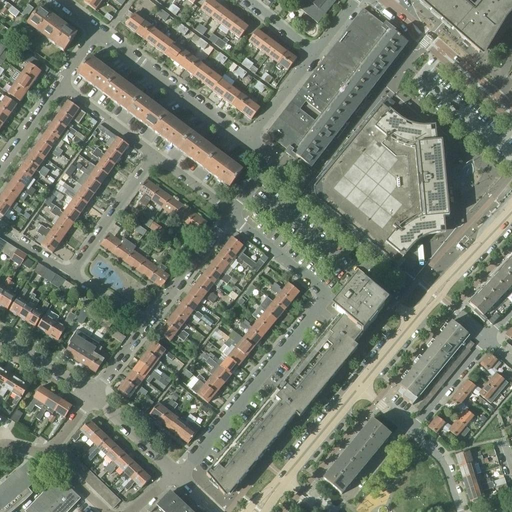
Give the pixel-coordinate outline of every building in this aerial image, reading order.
[(0,0),(0,4),(9,12),(16,18),(20,13),(4,1),(5,0),(0,0)] [(97,12),(104,2),(101,0),(87,0),(85,3),(97,12)] [(208,0),(201,10),(205,13),(202,18),(207,22),(211,17),(219,6),(211,0),(208,0)] [(298,0),(295,5),(300,10),(301,9),(318,23),(336,0),(298,0)] [(511,0),(417,0),(420,3),(422,1),(423,2),(431,12),(433,11),(442,22),(444,20),(453,31),(454,29),(461,38),(460,38),(461,39),(464,41),(462,44),(468,48),(470,46),(478,53),(479,54),(480,52),(498,23),(502,17),(503,18),(506,13),(511,6),(511,0)] [(0,4),(0,11),(6,16),(9,12),(0,4)] [(172,13),(176,7),(172,4),(168,10),(172,13)] [(27,18),(34,9),(29,5),(22,15),(27,18)] [(219,6),(211,17),(220,24),(229,13),(219,6)] [(77,34),(55,18),(41,7),(28,25),(64,52),(77,34)] [(180,10),(176,7),(172,13),(175,16),(180,10)] [(382,24),(380,23),(372,16),(363,9),(267,133),(267,134),(275,140),(287,150),(285,153),(289,156),(296,162),(299,159),(311,168),(407,43),(403,40),(396,34),(398,32),(397,32),(385,23),(386,22),(385,22),(383,25),(382,24)] [(160,19),(165,13),(161,10),(157,16),(160,19)] [(126,26),(135,33),(144,21),(134,14),(134,15),(128,11),(125,14),(131,19),(126,26)] [(107,13),(104,17),(110,22),(113,18),(107,13)] [(165,13),(160,19),(165,22),(169,16),(165,13)] [(239,20),(229,13),(220,24),(230,32),(239,20)] [(135,33),(145,40),(154,28),(157,24),(147,17),(144,21),(135,33)] [(239,20),(230,32),(240,39),(248,27),(239,20)] [(199,33),(203,27),(199,24),(195,30),(199,33)] [(177,30),(181,33),(185,27),(181,25),(177,30)] [(184,36),(188,30),(189,30),(185,27),(181,33),(184,36)] [(207,30),(203,27),(199,33),(202,36),(207,30)] [(145,40),(155,47),(163,36),(154,28),(145,40)] [(259,49),(267,38),(258,31),(249,42),(259,49)] [(164,54),(173,43),(163,36),(155,47),(164,54)] [(277,45),(267,38),(259,49),(269,57),(277,45)] [(196,45),(200,48),(204,42),(200,39),(196,45)] [(218,47),(222,41),(219,39),(214,44),(218,47)] [(226,44),(222,41),(218,47),(222,50),(226,44)] [(204,42),(200,48),(204,50),(208,44),(204,42)] [(164,54),(174,62),(183,50),(173,43),(164,54)] [(286,52),(277,45),(269,57),(277,63),(286,52)] [(184,69),(192,57),(183,50),(174,62),(184,69)] [(286,52),(277,63),(275,67),(280,70),(282,67),(287,71),(296,59),(286,52)] [(29,64),(22,74),(34,82),(41,72),(37,69),(41,64),(27,53),(23,60),(29,64)] [(215,59),(219,62),(224,56),(220,53),(215,59)] [(224,56),(219,62),(223,65),(227,59),(224,56)] [(101,65),(90,57),(77,75),(102,94),(115,76),(105,69),(103,64),(101,65)] [(184,69),(193,76),(202,64),(192,57),(184,69)] [(245,67),(250,61),(246,59),(241,65),(245,67)] [(253,64),(250,61),(245,67),(249,70),(253,64)] [(233,63),(229,69),(233,72),(237,66),(233,63)] [(203,83),(211,71),(202,64),(193,76),(203,83)] [(235,73),(239,76),(243,70),(239,67),(235,73)] [(242,79),(246,74),(247,73),(243,70),(239,76),(242,79)] [(203,83),(213,90),(221,80),(222,79),(211,71),(203,83)] [(265,82),(269,76),(265,73),(261,79),(265,82)] [(27,92),(34,82),(22,74),(15,84),(27,92)] [(115,76),(102,94),(128,113),(141,95),(131,88),(128,83),(126,84),(115,76)] [(273,79),(269,76),(265,82),(268,84),(273,79)] [(221,80),(213,90),(212,91),(222,99),(231,87),(221,80)] [(27,92),(15,84),(8,94),(20,102),(27,92)] [(236,91),(231,87),(222,99),(232,106),(241,94),(240,94),(244,89),(239,85),(236,91)] [(241,94),(232,106),(242,113),(250,101),(241,94)] [(141,95),(128,113),(153,132),(166,114),(156,106),(153,102),(151,103),(141,95)] [(6,97),(0,105),(0,106),(11,114),(17,105),(6,97)] [(68,101),(61,111),(73,119),(72,120),(79,124),(80,123),(79,122),(85,113),(68,101)] [(260,109),(250,101),(242,113),(251,120),(260,109)] [(403,257),(404,258),(407,252),(411,248),(416,243),(421,240),(427,237),(433,235),(439,234),(445,233),(444,217),(449,217),(448,207),(446,185),(445,173),(442,143),(442,141),(437,142),(435,126),(430,127),(424,127),(418,126),(413,125),(407,123),(402,121),(398,118),(393,114),(389,110),(382,105),(314,187),(315,197),(328,207),(367,240),(397,265),(403,257)] [(0,121),(4,124),(11,114),(0,106),(0,121)] [(61,111),(55,121),(66,129),(69,131),(74,135),(77,132),(71,128),(71,129),(68,126),(72,120),(73,119),(61,111)] [(181,125),(178,120),(176,122),(166,114),(153,132),(178,151),(191,133),(181,125)] [(55,121),(48,131),(59,139),(62,141),(67,135),(66,135),(69,131),(66,129),(55,121)] [(103,127),(100,131),(106,135),(110,138),(111,139),(114,136),(108,131),(103,127)] [(48,131),(41,141),(52,149),(59,139),(48,131)] [(206,144),(203,139),(201,140),(191,133),(178,151),(204,170),(217,152),(206,144)] [(110,138),(106,144),(111,148),(122,156),(126,150),(129,146),(118,138),(114,136),(111,139),(110,138)] [(41,141),(34,151),(45,159),(50,151),(53,153),(52,155),(58,159),(61,155),(55,151),(52,149),(41,141)] [(89,148),(94,152),(94,151),(100,155),(102,152),(91,144),(89,148)] [(111,148),(104,158),(115,166),(122,156),(111,148)] [(34,151),(27,161),(47,175),(49,171),(44,167),(43,168),(40,166),(45,159),(34,151)] [(94,151),(94,152),(92,155),(98,159),(100,155),(94,151)] [(217,152),(204,170),(229,189),(242,171),(232,163),(229,158),(227,159),(217,152)] [(104,158),(97,167),(108,175),(115,166),(104,158)] [(27,161),(20,170),(31,178),(35,181),(40,174),(45,178),(48,175),(47,175),(27,161)] [(89,171),(86,175),(90,178),(101,185),(105,180),(108,175),(97,167),(97,168),(91,164),(87,170),(89,171)] [(14,179),(13,180),(33,194),(36,191),(31,187),(35,181),(31,178),(20,170),(14,179)] [(84,173),(77,183),(79,184),(83,187),(94,195),(101,185),(90,178),(86,175),(84,173)] [(13,180),(6,190),(18,198),(23,190),(26,192),(25,194),(31,198),(33,194),(13,180)] [(150,200),(158,190),(155,187),(154,188),(152,187),(153,185),(146,180),(138,192),(150,200)] [(62,183),(60,186),(87,205),(94,195),(83,187),(79,184),(77,186),(74,189),(75,189),(74,191),(64,184),(62,183)] [(60,186),(58,189),(64,194),(69,197),(74,200),(69,207),(80,214),(87,205),(60,186)] [(162,209),(170,198),(167,196),(166,197),(164,196),(166,194),(159,189),(158,190),(150,200),(162,209)] [(6,190),(0,198),(0,200),(11,207),(10,208),(19,214),(22,210),(16,207),(18,205),(14,202),(18,198),(6,190)] [(174,217),(182,207),(179,204),(178,205),(176,204),(178,202),(171,197),(170,198),(162,209),(174,217)] [(0,220),(1,221),(10,208),(11,207),(0,200),(0,220)] [(187,226),(194,215),(191,213),(190,214),(189,213),(190,211),(183,206),(182,207),(174,217),(187,226)] [(60,211),(58,214),(62,216),(73,224),(80,214),(69,207),(64,214),(60,211)] [(250,218),(257,224),(262,218),(255,212),(250,218)] [(195,214),(194,215),(187,226),(199,234),(199,235),(207,223),(206,224),(203,222),(202,222),(201,221),(202,220),(195,214)] [(124,215),(122,219),(130,225),(133,221),(124,215)] [(62,216),(55,226),(66,234),(73,224),(62,216)] [(153,222),(149,219),(144,225),(149,228),(153,222)] [(159,226),(153,222),(149,228),(155,233),(159,226)] [(138,233),(141,228),(135,223),(131,228),(138,233)] [(40,225),(37,228),(39,229),(45,233),(48,236),(59,244),(66,234),(55,226),(52,231),(48,228),(47,230),(40,225)] [(165,232),(162,236),(169,242),(172,237),(165,232)] [(107,247),(106,249),(113,254),(114,253),(121,243),(108,234),(100,245),(101,245),(102,244),(105,247),(106,246),(107,247)] [(48,236),(41,246),(52,254),(59,244),(48,236)] [(236,257),(239,259),(244,263),(252,269),(256,264),(243,254),(246,249),(232,238),(225,248),(236,257)] [(121,243),(114,253),(117,255),(118,255),(120,256),(118,258),(125,263),(126,262),(134,251),(136,247),(124,239),(122,242),(121,243)] [(165,245),(159,241),(153,250),(159,253),(165,245)] [(8,243),(2,253),(12,259),(13,256),(17,249),(8,243)] [(225,248),(217,258),(228,266),(234,259),(237,261),(236,262),(241,266),(244,263),(239,259),(236,257),(225,248)] [(25,258),(27,255),(17,249),(13,256),(12,259),(11,260),(20,266),(22,264),(25,258)] [(146,259),(134,251),(126,262),(129,264),(130,263),(132,264),(130,266),(137,271),(138,270),(146,259)] [(25,258),(22,264),(30,269),(33,263),(25,258)] [(217,258),(210,267),(221,275),(225,278),(226,276),(223,274),(228,266),(217,258)] [(150,279),(157,268),(158,268),(146,259),(138,270),(141,272),(142,272),(144,273),(142,275),(149,280),(150,279)] [(511,259),(470,304),(475,310),(473,312),(484,323),(487,320),(492,326),(511,305),(511,259)] [(252,269),(257,273),(264,264),(259,260),(256,264),(252,269)] [(38,276),(44,267),(39,264),(33,273),(38,276)] [(221,275),(210,267),(203,277),(214,285),(220,278),(223,280),(225,278),(221,275)] [(157,268),(150,279),(153,281),(154,280),(156,281),(155,283),(161,288),(169,277),(157,268)] [(48,269),(43,277),(51,283),(56,275),(48,269)] [(58,284),(62,287),(65,281),(56,275),(51,283),(50,284),(56,288),(58,284)] [(210,471),(206,475),(224,496),(227,494),(229,495),(378,315),(383,309),(388,302),(357,276),(354,280),(331,307),(340,314),(211,472),(210,471)] [(0,286),(0,298),(11,282),(12,280),(8,277),(4,284),(3,283),(1,287),(0,286)] [(209,292),(214,285),(203,277),(196,286),(207,294),(210,297),(212,295),(209,292)] [(65,294),(68,289),(74,293),(76,288),(71,285),(71,284),(65,281),(62,287),(60,290),(65,294)] [(11,282),(0,298),(0,305),(2,306),(2,308),(4,309),(6,309),(8,310),(16,297),(10,293),(12,289),(13,289),(15,285),(11,282)] [(292,302),(299,293),(288,284),(283,291),(280,289),(278,291),(281,294),(292,302)] [(196,286),(188,296),(199,304),(205,297),(208,299),(210,297),(207,294),(196,286)] [(24,288),(10,311),(13,313),(14,315),(16,316),(17,316),(18,316),(27,303),(26,303),(22,300),(28,291),(24,288)] [(273,302),(284,311),(292,302),(281,294),(278,291),(276,293),(279,295),(273,302)] [(27,303),(18,316),(22,319),(22,320),(24,321),(26,321),(26,322),(35,308),(39,302),(34,299),(36,296),(32,294),(26,303),(27,303)] [(97,301),(90,296),(83,307),(90,311),(97,301)] [(194,311),(199,304),(188,296),(181,305),(192,313),(196,316),(198,313),(194,311)] [(35,308),(26,322),(27,322),(28,324),(30,325),(31,325),(35,327),(49,305),(45,302),(39,311),(35,308)] [(263,309),(266,312),(276,321),(284,311),(273,302),(268,309),(265,307),(263,309)] [(181,305),(174,315),(185,323),(191,316),(194,318),(196,316),(192,313),(181,305)] [(90,311),(83,307),(74,321),(81,325),(90,311)] [(269,330),(276,321),(266,312),(263,309),(261,312),(264,314),(258,321),(269,330)] [(48,310),(37,328),(42,332),(42,333),(45,334),(46,334),(47,335),(56,321),(59,317),(48,310)] [(179,330),(185,323),(174,315),(167,324),(178,332),(181,335),(183,333),(179,330)] [(56,321),(47,335),(49,336),(49,337),(51,339),(53,338),(58,342),(66,328),(69,330),(74,321),(68,317),(63,326),(62,325),(56,321)] [(247,328),(251,330),(261,339),(269,330),(258,321),(252,328),(249,325),(247,328)] [(452,321),(452,322),(446,328),(400,385),(402,387),(397,392),(413,405),(418,399),(416,397),(468,334),(467,333),(452,321)] [(167,324),(159,334),(171,342),(176,336),(179,338),(181,335),(178,332),(167,324)] [(254,348),(261,339),(251,330),(247,328),(246,330),(249,333),(243,339),(254,348)] [(224,334),(218,329),(215,332),(221,337),(224,334)] [(72,343),(64,356),(68,358),(69,357),(75,360),(89,338),(77,330),(70,342),(72,343)] [(111,337),(122,344),(126,338),(115,331),(111,337)] [(227,342),(246,357),(254,348),(243,339),(238,335),(233,341),(230,339),(227,342)] [(75,361),(74,362),(78,364),(79,363),(85,367),(98,346),(99,344),(89,338),(75,360),(75,361)] [(470,350),(475,344),(471,341),(466,346),(467,347),(422,402),(417,408),(421,411),(425,405),(426,406),(471,351),(470,350)] [(228,358),(239,367),(246,357),(227,342),(225,345),(229,348),(224,355),(228,358)] [(172,361),(174,358),(155,343),(148,353),(159,361),(164,355),(172,361)] [(98,346),(85,367),(95,373),(104,360),(97,356),(101,348),(98,346)] [(140,362),(151,371),(154,373),(160,377),(162,374),(157,370),(162,364),(159,361),(148,353),(140,362)] [(480,364),(480,365),(488,371),(491,374),(495,369),(495,370),(501,364),(489,354),(488,354),(489,355),(481,365),(480,364)] [(220,360),(219,361),(215,357),(212,360),(232,375),(239,367),(228,358),(223,363),(220,360)] [(209,373),(213,376),(224,385),(232,375),(212,360),(209,363),(214,367),(209,373)] [(140,362),(133,372),(144,380),(151,371),(140,362)] [(488,384),(487,384),(499,394),(503,397),(511,387),(507,384),(508,383),(497,374),(498,373),(495,370),(495,369),(491,374),(494,378),(488,384)] [(0,392),(11,375),(2,370),(0,373),(0,392)] [(192,375),(185,370),(183,373),(189,378),(192,375)] [(133,387),(140,392),(145,396),(151,400),(154,397),(139,386),(144,380),(133,372),(126,381),(133,387)] [(11,375),(0,392),(0,395),(3,398),(7,390),(12,393),(19,381),(11,375)] [(202,383),(205,386),(216,394),(224,385),(213,376),(207,383),(204,380),(202,383)] [(459,390),(458,391),(466,397),(471,401),(476,395),(475,394),(479,389),(475,386),(475,387),(467,380),(467,381),(459,391),(459,390)] [(29,386),(19,381),(12,393),(17,396),(13,403),(16,405),(21,399),(29,386)] [(137,395),(140,392),(133,387),(126,381),(118,391),(129,399),(134,393),(137,395)] [(208,404),(216,394),(205,386),(202,383),(200,385),(203,388),(197,395),(208,404)] [(479,389),(475,394),(476,395),(478,397),(480,395),(490,404),(499,394),(487,384),(488,385),(482,391),(479,389)] [(52,394),(41,387),(28,409),(32,411),(35,406),(41,410),(52,394)] [(450,401),(457,407),(457,408),(460,411),(465,406),(466,407),(471,401),(466,397),(458,391),(459,392),(451,401),(450,401)] [(52,415),(55,411),(62,400),(52,394),(41,410),(36,418),(40,421),(46,411),(52,415)] [(146,413),(154,403),(149,399),(141,409),(146,413)] [(72,407),(62,400),(55,411),(65,418),(72,407)] [(160,422),(168,412),(171,408),(175,403),(171,400),(168,405),(166,404),(163,408),(158,404),(150,415),(160,422)] [(457,420),(465,427),(474,417),(467,411),(468,409),(466,407),(465,406),(460,411),(464,414),(458,421),(457,420)] [(11,413),(3,408),(0,411),(9,417),(11,413)] [(18,411),(12,421),(11,421),(12,422),(17,424),(23,414),(18,411)] [(169,430),(178,419),(168,412),(160,422),(169,430)] [(51,415),(47,421),(52,424),(56,418),(51,415)] [(428,427),(436,434),(441,428),(444,431),(449,425),(445,423),(444,423),(440,419),(437,417),(436,417),(437,418),(429,428),(428,427)] [(169,430),(179,437),(187,426),(178,419),(169,430)] [(372,420),(366,427),(368,429),(332,473),(329,472),(323,479),(342,495),(391,435),(372,420)] [(449,425),(444,431),(448,433),(449,432),(456,437),(461,441),(469,430),(465,427),(457,420),(457,421),(458,421),(452,428),(449,425)] [(80,431),(89,440),(99,430),(90,421),(80,431)] [(190,423),(187,426),(179,437),(188,444),(201,428),(194,423),(193,425),(190,423)] [(107,438),(99,430),(89,440),(94,445),(87,453),(90,456),(107,438)] [(101,451),(107,456),(116,446),(107,438),(90,456),(93,459),(101,450),(101,451)] [(101,479),(107,472),(125,454),(116,446),(107,456),(113,462),(110,465),(109,464),(97,477),(100,479),(101,479)] [(62,459),(66,463),(73,456),(69,451),(62,459)] [(469,452),(455,456),(459,468),(483,460),(482,456),(471,460),(469,452)] [(117,466),(124,472),(134,462),(125,454),(107,472),(110,475),(115,470),(114,469),(117,466)] [(70,467),(77,459),(73,456),(66,463),(70,467)] [(70,467),(74,471),(81,463),(77,459),(70,467)] [(483,460),(459,468),(463,479),(476,475),(481,474),(479,466),(484,464),(483,460)] [(125,489),(142,470),(134,462),(124,472),(130,478),(127,481),(126,481),(118,489),(121,492),(124,488),(125,489)] [(0,511),(13,511),(25,502),(33,494),(28,489),(41,478),(28,463),(0,486),(0,511)] [(78,475),(85,467),(81,463),(74,471),(78,475)] [(78,475),(82,478),(89,471),(85,467),(78,475)] [(151,479),(142,470),(125,489),(127,491),(132,486),(131,486),(135,482),(142,489),(151,479)] [(85,482),(93,475),(89,471),(82,478),(85,482)] [(85,482),(89,486),(97,478),(93,475),(85,482)] [(476,475),(463,479),(467,491),(490,483),(489,479),(479,483),(476,475)] [(26,511),(67,511),(81,499),(60,478),(26,511)] [(93,490),(101,482),(97,478),(89,486),(93,490)] [(93,490),(97,493),(104,486),(101,482),(93,490)] [(490,483),(467,491),(470,503),(484,498),(482,492),(494,488),(492,482),(490,483)] [(497,487),(500,494),(508,491),(506,484),(497,487)] [(97,493),(101,497),(108,490),(104,486),(97,493)] [(105,501),(112,494),(108,490),(101,497),(105,501)] [(160,503),(158,501),(148,511),(192,511),(171,492),(160,503)] [(105,501),(109,505),(116,497),(112,494),(105,501)] [(116,497),(109,505),(113,509),(121,502),(116,497)]
